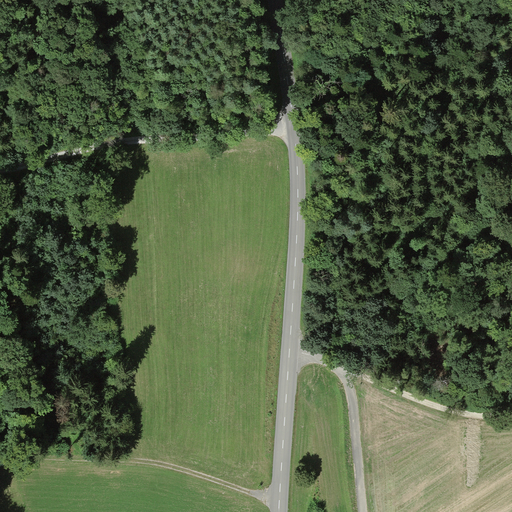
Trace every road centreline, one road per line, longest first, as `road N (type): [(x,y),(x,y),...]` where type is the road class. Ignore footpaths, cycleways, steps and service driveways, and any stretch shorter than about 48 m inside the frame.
road 1 (secondary): [(275,0),(298,202),(279,511)]
road 2 (track): [(0,169),(103,144),(294,126)]
road 3 (track): [(0,449),(133,454),(279,495)]
road 4 (track): [(342,371),(440,403),(511,409)]
